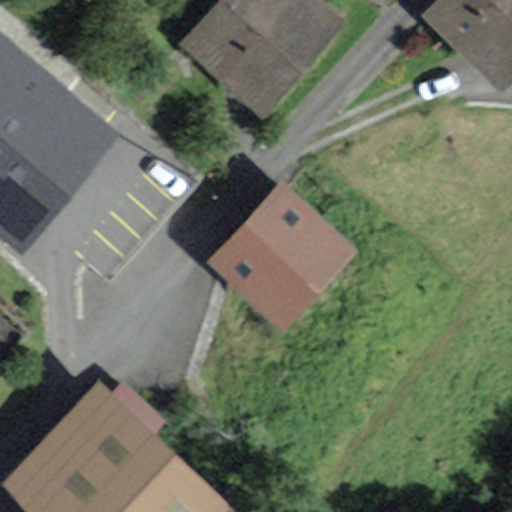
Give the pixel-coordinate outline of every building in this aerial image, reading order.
[(347,18),(325,0),(220,0),(184,44),(268,113),(347,18)] [(511,75),(511,0),(449,0),(433,17),(504,84),(511,75)] [(0,32),(0,228),(20,245),(117,126),(0,32)] [(349,247),(284,188),(216,262),(281,321),(349,247)] [(105,377),(8,486),(33,511),(224,511),(235,496),(105,377)]
